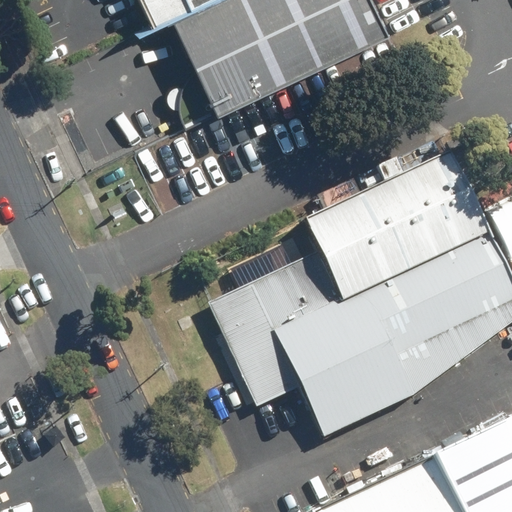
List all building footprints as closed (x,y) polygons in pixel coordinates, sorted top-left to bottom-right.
[(131,0),(145,29),(159,22),(204,0),(131,0)] [(204,0),(159,22),(204,113),(377,29),(362,0),(204,0)] [(438,147),(294,216),(312,253),(337,303),(480,234),(438,147)] [(511,204),(478,222),(495,251),(511,242),(511,204)] [(511,318),(511,287),(480,234),(337,303),(268,336),(293,388),(318,438),(403,398),(511,318)] [(256,406),(293,388),(268,336),(337,303),(312,253),(206,303),(256,406)] [(511,257),(502,262),(511,281),(511,257)] [(511,511),(511,416),(426,455),(454,511),(511,511)] [(454,511),(426,455),(316,510),(316,511),(454,511)]
